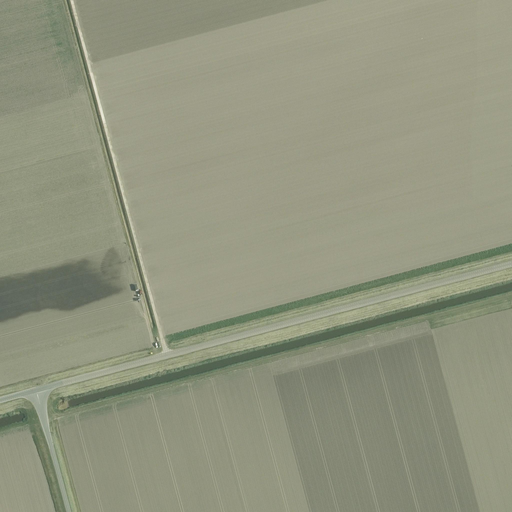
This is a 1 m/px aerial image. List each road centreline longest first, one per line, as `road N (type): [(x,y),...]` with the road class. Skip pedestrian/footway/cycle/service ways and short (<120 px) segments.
road 1 (unclassified): [(166,355),(71,0)]
road 2 (tertiary): [(166,355),(511,263)]
road 3 (tertiary): [(37,389),(166,355)]
road 4 (unclassified): [(68,511),(37,389)]
